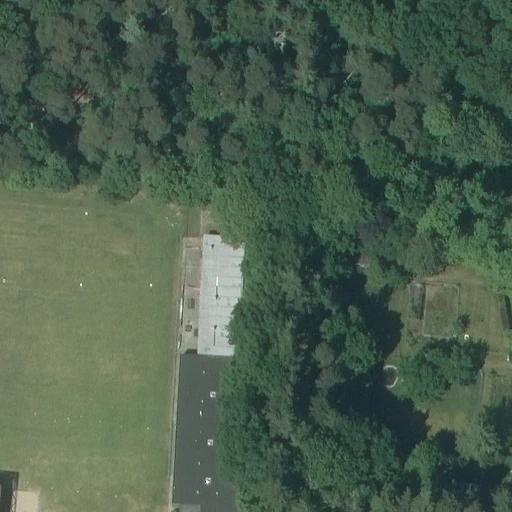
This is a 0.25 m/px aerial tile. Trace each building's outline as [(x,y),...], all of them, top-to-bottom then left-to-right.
[(218,214),(218,226),(245,228),(246,216),(218,214)] [(243,242),(203,240),(197,360),(237,362),(243,242)] [(312,271),(314,242),(293,241),(292,270),(312,271)] [(372,270),(373,261),(339,258),(338,267),(372,270)] [(180,359),(171,509),(200,510),(200,511),(241,511),(250,363),(237,362),(197,360),(180,359)] [(450,485),(447,506),(460,508),(462,487),(450,485)] [(468,486),(467,498),(477,499),(478,488),(468,486)]
